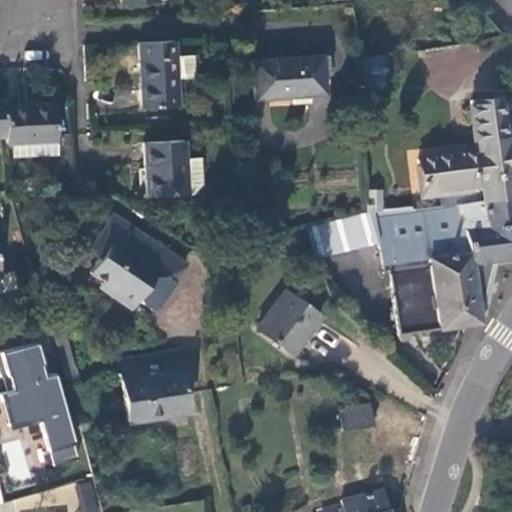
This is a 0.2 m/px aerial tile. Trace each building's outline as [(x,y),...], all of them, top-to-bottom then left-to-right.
[(175,57),(174,41),(136,43),(137,54),(139,108),(176,106),(175,79),(193,78),(192,57),(175,57)] [(320,97),(318,58),(247,62),(247,67),(249,101),(320,97)] [(437,191),(439,203),(511,192),(511,180),(505,134),(504,134),(501,115),(498,95),(468,100),(475,148),(419,157),(423,185),(437,184),(437,191)] [(3,120),(4,149),(4,156),(12,156),(13,169),(55,167),(53,118),(37,119),(3,120)] [(181,143),(141,144),(142,156),(144,197),(188,196),(198,184),(197,159),(182,159),(181,143)] [(437,184),(423,185),(424,192),(437,191),(437,184)] [(381,191),(363,193),(363,208),(355,215),(376,212),(383,211),(381,191)] [(511,192),(439,203),(383,211),(376,212),(391,333),(476,322),(491,259),(511,255),(511,192)] [(111,212),(85,249),(97,257),(87,271),(100,280),(99,282),(131,304),(134,300),(149,310),(153,310),(172,284),(168,281),(181,262),(111,212)] [(347,221),(309,232),(315,255),(353,244),(347,221)] [(290,288),(259,324),(293,352),(323,317),(290,288)] [(78,314),(49,321),(52,336),(82,328),(78,314)] [(0,373),(9,427),(40,422),(48,465),(77,460),(61,372),(47,375),(42,344),(0,351),(0,373)] [(174,352),(105,361),(108,379),(118,377),(122,420),(182,413),(174,352)] [(368,402),(357,403),(337,406),(349,480),(381,474),(368,402)] [(98,511),(92,481),(77,484),(81,511),(98,511)] [(385,511),(380,489),(338,499),(340,511),(385,511)]
